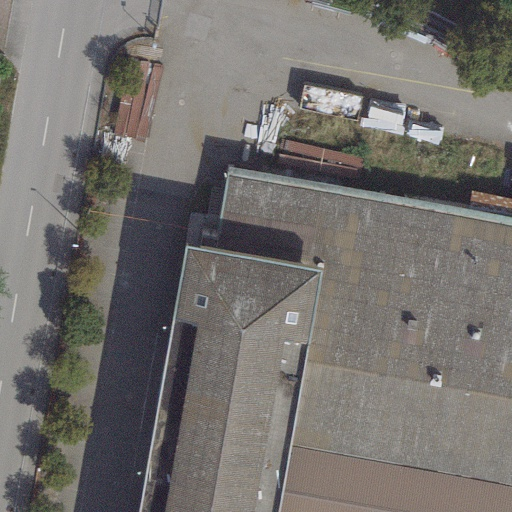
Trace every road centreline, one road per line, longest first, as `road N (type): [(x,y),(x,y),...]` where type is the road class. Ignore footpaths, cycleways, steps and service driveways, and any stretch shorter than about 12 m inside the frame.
road 1 (residential): [(66,0),(0,376)]
road 2 (unknown): [(255,0),(511,123)]
